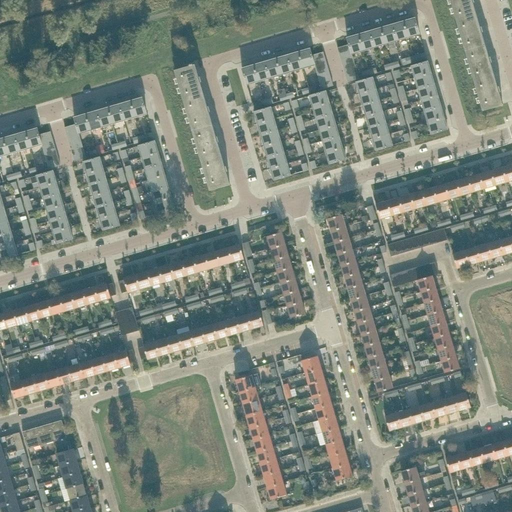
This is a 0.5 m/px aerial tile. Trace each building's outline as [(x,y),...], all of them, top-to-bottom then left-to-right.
[(450,0),(456,21),(477,16),(473,3),(474,3),(473,0),(450,0)] [(480,27),(477,16),(456,21),(465,51),(485,45),(482,33),(483,32),(481,27),(480,27)] [(408,38),(420,34),(415,18),(403,22),(408,38)] [(397,41),(408,38),(403,22),(392,25),(397,41)] [(386,44),(397,41),(392,25),(381,28),(386,44)] [(375,48),(386,44),(381,28),(370,31),(375,48)] [(363,51),(375,48),(370,31),(359,35),(363,51)] [(352,54),(363,51),(359,35),(347,38),(349,44),(351,50),(352,54)] [(339,53),(351,50),(349,44),(338,48),(339,53)] [(489,57),(485,45),(465,51),(474,80),(494,75),(490,63),(492,62),(490,57),(489,57)] [(315,65),(314,61),(312,55),(311,49),(299,52),(304,68),(315,65)] [(352,56),(352,54),(351,50),(339,53),(341,59),(352,56)] [(292,71),(304,68),(299,52),(288,55),(292,71)] [(314,61),(325,57),(324,52),(312,55),(314,61)] [(414,56),(415,62),(427,58),(425,53),(414,56)] [(281,75),(292,71),(288,55),(277,59),(281,75)] [(343,65),(354,61),(352,56),(341,59),(343,65)] [(407,64),(415,62),(414,56),(406,58),(407,64)] [(315,66),(327,63),(325,57),(314,61),(315,65),(315,66)] [(270,78),(281,75),(277,59),(266,62),(270,78)] [(344,70),(356,67),(354,61),(343,65),(344,70)] [(259,81),(270,78),(266,62),(254,65),(259,81)] [(415,78),(431,73),(428,62),(412,66),(415,78)] [(317,72),(329,69),(327,63),(315,66),(317,72)] [(184,101),(204,95),(200,83),(202,82),(200,77),(199,77),(195,65),(193,65),(193,64),(190,65),(190,66),(175,70),(184,101)] [(247,85),(259,81),(254,65),(242,69),(247,85)] [(346,76),(357,73),(356,67),(344,70),(346,76)] [(319,78),(330,74),(329,69),(317,72),(319,78)] [(348,82),(359,78),(357,73),(346,76),(348,82)] [(418,89),(434,84),(431,73),(415,78),(418,89)] [(320,84),(332,80),(330,74),(319,78),(320,84)] [(497,87),(494,75),(474,80),(483,111),(503,105),(499,93),(501,92),(499,86),(497,87)] [(360,94),(376,89),(373,78),(357,82),(360,94)] [(322,89),(334,86),(332,80),(320,84),(322,89)] [(422,100),(438,95),(434,84),(418,89),(422,100)] [(363,105),(379,100),(376,89),(360,94),(363,105)] [(313,107),(329,103),(326,91),(310,96),(313,107)] [(192,130),(213,124),(209,112),(210,112),(209,106),(207,107),(204,95),(184,101),(192,130)] [(425,111),(441,107),(438,95),(422,100),(425,111)] [(135,117),(147,114),(142,98),(131,101),(135,117)] [(254,109),(266,105),(264,100),(252,103),(254,109)] [(366,116),(383,111),(379,100),(363,105),(366,116)] [(124,120),(135,117),(131,101),(120,104),(124,120)] [(317,119),(333,114),(329,103),(313,107),(317,119)] [(113,124),(124,120),(120,104),(108,108),(113,124)] [(258,123),(274,119),(271,107),(255,112),(258,123)] [(428,123),(444,118),(441,107),(425,111),(428,123)] [(102,127),(113,124),(108,108),(97,111),(102,127)] [(91,130),(102,127),(97,111),(86,114),(91,130)] [(370,127),(386,123),(383,111),(366,116),(370,127)] [(79,133),(91,130),(86,114),(74,118),(76,124),(78,130),(79,133)] [(320,130),(336,125),(333,114),(317,119),(320,130)] [(431,134),(448,130),(444,118),(428,123),(431,134)] [(261,134),(278,130),(274,119),(258,123),(261,134)] [(373,138),(389,134),(386,123),(370,127),(373,138)] [(67,133),(78,130),(76,124),(65,127),(67,133)] [(201,160),(221,154),(218,142),(219,142),(218,136),(216,137),(213,124),(192,130),(201,160)] [(323,141),(339,136),(336,125),(320,130),(323,141)] [(39,135),(38,129),(37,128),(26,132),(30,148),(42,144),(41,140),(39,135)] [(80,135),(79,133),(78,130),(67,133),(68,139),(80,135)] [(265,146),(281,141),(278,130),(261,134),(265,146)] [(41,140),(52,137),(51,131),(39,135),(41,140)] [(19,151),(30,148),(26,132),(15,135),(19,151)] [(141,136),(143,141),(154,138),(152,132),(141,136)] [(376,150),(392,146),(389,134),(373,138),(376,150)] [(8,154),(19,151),(15,135),(3,138),(8,154)] [(70,144),(81,141),(80,135),(68,139),(70,144)] [(135,144),(143,141),(141,136),(133,138),(135,144)] [(326,152),(342,147),(339,136),(323,141),(326,152)] [(43,146),(54,143),(52,137),(41,140),(42,144),(43,146)] [(71,150),(83,147),(81,141),(70,144),(71,150)] [(142,157),(158,152),(155,141),(139,146),(142,157)] [(268,157),(284,152),(281,141),(265,146),(268,157)] [(310,145),(305,146),(307,153),(312,152),(311,148),(320,146),(319,142),(310,145)] [(44,152),(56,148),(54,143),(43,146),(44,152)] [(73,155),(84,152),(83,147),(71,150),(73,155)] [(330,164),(346,159),(342,147),(326,152),(330,164)] [(46,157),(57,154),(56,148),(44,152),(46,157)] [(75,161),(86,158),(84,152),(73,155),(75,161)] [(145,168),(162,164),(158,152),(142,157),(145,168)] [(271,168),(287,163),(284,152),(268,157),(271,168)] [(48,163),(59,160),(57,154),(46,157),(48,163)] [(225,166),(221,154),(201,160),(210,191),(230,185),(226,172),(228,172),(226,166),(225,166)] [(87,173),(103,169),(100,157),(84,162),(87,173)] [(49,169),(61,165),(59,160),(48,163),(49,169)] [(275,180),(291,175),(287,163),(271,168),(275,180)] [(149,180),(165,175),(162,164),(145,168),(149,180)] [(496,185),(508,182),(504,167),(492,171),(496,185)] [(90,184),(106,180),(103,169),(87,173),(90,184)] [(41,187),(57,182),(53,171),(38,176),(41,187)] [(484,189),(496,185),(492,171),(480,174),(484,189)] [(473,192),(484,189),(480,174),(469,177),(473,192)] [(152,191),(168,186),(165,175),(149,180),(152,191)] [(461,195),(473,192),(469,177),(457,181),(461,195)] [(94,196),(110,191),(106,180),(90,184),(94,196)] [(450,199),(461,195),(457,181),(446,184),(450,199)] [(44,199),(60,194),(57,182),(41,187),(44,199)] [(438,202),(450,199),(446,184),(434,188),(438,202)] [(155,202),(171,197),(168,186),(152,191),(155,202)] [(427,205),(438,202),(434,188),(423,191),(427,205)] [(94,199),(91,191),(84,194),(88,202),(94,199)] [(97,207),(113,202),(110,191),(94,196),(97,207)] [(415,209),(427,205),(423,191),(411,194),(415,209)] [(47,210),(63,205),(60,194),(44,199),(47,210)] [(404,212),(415,209),(411,194),(400,198),(404,212)] [(159,214),(175,209),(171,197),(155,202),(159,214)] [(392,215),(404,212),(400,198),(388,201),(392,215)] [(380,219),(392,215),(388,201),(376,205),(380,219)] [(100,218),(116,213),(113,202),(97,207),(100,218)] [(50,221),(66,216),(63,205),(47,210),(50,221)] [(371,221),(377,219),(373,205),(367,207),(371,221)] [(0,223),(8,221),(5,209),(0,210),(0,223)] [(104,230),(120,225),(116,213),(100,218),(104,230)] [(331,231),(346,227),(342,215),(328,219),(331,231)] [(54,232),(70,228),(66,216),(50,221),(54,232)] [(0,235),(11,232),(8,221),(0,223),(0,235)] [(335,242),(349,238),(346,227),(331,231),(335,242)] [(53,245),(73,239),(70,228),(54,232),(56,239),(52,241),(53,245)] [(442,241),(448,240),(444,228),(439,230),(442,241)] [(436,243),(442,241),(439,230),(433,232),(436,243)] [(0,247),(15,244),(11,232),(0,235),(0,247)] [(271,248),(285,244),(282,232),(267,236),(271,248)] [(431,245),(436,243),(433,232),(427,233),(431,245)] [(425,246),(431,245),(427,233),(422,235),(425,246)] [(419,248),(425,246),(422,235),(416,236),(419,248)] [(414,250),(419,248),(416,236),(410,238),(413,248),(414,250)] [(511,252),(511,241),(511,237),(499,240),(502,248),(504,255),(511,252)] [(352,249),(352,248),(349,238),(335,242),(338,254),(352,249)] [(414,250),(413,248),(410,238),(405,240),(407,248),(408,251),(414,250)] [(408,251),(407,248),(405,240),(399,241),(401,248),(402,253),(408,251)] [(504,255),(502,248),(499,240),(488,244),(489,248),(492,258),(504,255)] [(402,253),(401,248),(399,241),(393,243),(395,248),(397,255),(402,253)] [(252,255),(250,248),(249,242),(243,243),(247,257),(252,255)] [(397,255),(395,248),(393,243),(388,245),(391,256),(397,255)] [(18,255),(16,248),(15,244),(0,247),(0,252),(2,260),(18,255)] [(232,262),(244,259),(240,244),(228,248),(232,262)] [(288,255),(286,248),(285,244),(271,248),(274,260),(288,255)] [(492,258),(489,248),(488,244),(476,247),(477,248),(480,262),(492,258)] [(480,262),(477,248),(476,247),(465,250),(469,265),(480,262)] [(232,262),(228,248),(216,251),(221,266),(232,262)] [(341,265),(356,261),(352,249),(338,254),(341,265)] [(457,268),(469,265),(465,250),(453,254),(457,268)] [(209,269),(221,266),(216,251),(205,255),(209,269)] [(198,272),(209,269),(205,255),(193,258),(198,272)] [(277,272),(292,267),(288,255),(274,260),(277,272)] [(186,276),(198,272),(193,258),(182,261),(186,276)] [(174,279),(186,276),(182,261),(170,265),(174,279)] [(345,277),(359,272),(356,261),(341,265),(345,277)] [(439,274),(435,262),(430,264),(433,275),(439,274)] [(428,277),(432,276),(433,275),(430,264),(424,265),(428,277)] [(163,282),(174,279),(170,265),(159,268),(163,282)] [(422,279),(428,277),(424,265),(418,267),(422,279)] [(281,283),(295,279),(292,267),(277,272),(281,283)] [(416,280),(418,280),(422,279),(418,267),(413,269),(416,280)] [(151,286),(163,282),(159,268),(147,271),(151,286)] [(410,282),(416,280),(413,269),(407,270),(410,282)] [(405,284),(410,282),(407,270),(401,272),(405,284)] [(140,289),(151,286),(147,271),(136,275),(140,289)] [(348,288),(362,284),(359,272),(345,277),(348,288)] [(399,285),(405,284),(401,272),(396,274),(399,285)] [(393,287),(399,285),(396,274),(390,275),(393,287)] [(128,293),(140,289),(136,275),(124,278),(125,280),(128,291),(128,293)] [(421,291),(435,287),(432,276),(428,277),(422,279),(418,280),(421,291)] [(284,294),(299,290),(295,279),(281,283),(284,294)] [(122,293),(128,291),(125,280),(119,281),(122,293)] [(111,296),(107,285),(107,283),(95,287),(100,301),(111,298),(111,296)] [(111,296),(117,295),(113,283),(107,285),(111,296)] [(351,300),(366,295),(362,284),(348,288),(351,300)] [(88,304),(100,301),(95,287),(84,290),(88,304)] [(424,303),(439,299),(435,287),(421,291),(424,303)] [(76,308),(88,304),(84,290),(72,293),(76,308)] [(287,306),(302,302),(299,290),(284,294),(287,306)] [(65,311),(76,308),(72,293),(60,297),(65,311)] [(355,311),(369,307),(366,295),(351,300),(355,311)] [(53,315),(65,311),(60,297),(49,300),(53,315)] [(428,314),(442,310),(439,299),(424,303),(428,314)] [(42,318),(53,315),(49,300),(38,303),(42,318)] [(291,318),(305,313),(302,302),(287,306),(291,318)] [(30,321),(42,318),(38,303),(26,307),(30,321)] [(19,325),(30,321),(26,307),(15,310),(19,325)] [(136,319),(135,317),(133,307),(127,309),(130,320),(136,319)] [(358,323),(373,319),(369,307),(355,311),(358,323)] [(124,322),(130,320),(127,309),(121,311),(124,322)] [(271,318),(269,311),(268,309),(263,311),(267,325),(273,323),(271,318)] [(7,328),(19,325),(15,310),(3,314),(7,328)] [(431,326),(446,322),(442,310),(428,314),(431,326)] [(119,324),(124,322),(121,311),(115,312),(119,324)] [(252,329),(264,326),(259,311),(247,315),(252,329)] [(240,332),(252,329),(247,315),(236,318),(240,332)] [(229,336),(240,332),(236,318),(224,321),(229,336)] [(139,330),(136,320),(136,319),(130,320),(133,332),(139,330)] [(361,334),(376,330),(373,319),(358,323),(361,334)] [(128,334),(133,332),(130,320),(124,322),(128,334)] [(217,339),(213,325),(212,321),(207,323),(208,326),(201,328),(205,343),(217,339)] [(217,339),(229,336),(224,321),(213,325),(217,339)] [(122,335),(128,334),(124,322),(119,324),(122,335)] [(435,338),(449,333),(446,322),(431,326),(435,338)] [(194,346),(205,343),(201,328),(190,332),(194,346)] [(365,346),(379,342),(376,330),(361,334),(365,346)] [(60,339),(67,338),(65,331),(59,333),(60,339)] [(182,349),(194,346),(190,332),(178,335),(182,349)] [(54,341),(60,339),(59,333),(52,335),(54,341)] [(438,349),(452,345),(449,333),(435,338),(438,349)] [(171,353),(182,349),(178,335),(167,338),(171,353)] [(159,356),(171,353),(167,338),(155,342),(159,356)] [(148,359),(159,356),(155,342),(144,345),(144,346),(147,358),(148,359)] [(368,358),(383,353),(379,342),(365,346),(368,358)] [(441,360),(456,356),(452,345),(438,349),(441,360)] [(142,360),(147,358),(144,346),(138,348),(142,360)] [(130,363),(127,351),(126,350),(115,353),(119,368),(131,364),(130,363)] [(130,363),(136,361),(133,350),(127,351),(130,363)] [(108,371),(119,368),(115,353),(103,357),(108,371)] [(372,369),(386,365),(383,353),(368,358),(372,369)] [(305,373),(321,368),(318,356),(302,360),(305,373)] [(445,373),(459,368),(456,356),(441,360),(445,373)] [(96,375),(108,371),(103,357),(92,360),(96,375)] [(84,378),(96,375),(92,360),(80,364),(84,378)] [(73,381),(84,378),(80,364),(68,367),(73,381)] [(375,380),(389,376),(386,365),(372,369),(375,380)] [(61,385),(73,381),(68,367),(57,370),(61,385)] [(309,385),(325,380),(321,368),(305,373),(309,385)] [(50,388),(61,385),(57,370),(46,374),(50,388)] [(38,391),(50,388),(46,374),(34,377),(38,391)] [(240,392),(255,387),(252,375),(236,379),(240,392)] [(378,392),(393,388),(389,376),(375,380),(378,392)] [(27,395),(38,391),(34,377),(23,380),(27,395)] [(23,380),(15,383),(13,379),(10,380),(15,398),(27,395),(23,380)] [(312,396),(328,392),(325,380),(309,385),(312,396)] [(6,401),(12,399),(8,385),(2,387),(6,401)] [(243,404),(259,399),(255,387),(240,392),(243,404)] [(316,408),(332,404),(328,392),(312,396),(316,408)] [(459,411),(471,407),(467,392),(455,396),(459,411)] [(448,414),(459,411),(455,396),(443,399),(448,414)] [(247,415),(262,411),(259,399),(243,404),(247,415)] [(436,417),(448,414),(443,399),(432,403),(436,417)] [(424,421),(436,417),(432,403),(420,406),(424,421)] [(319,420),(335,416),(332,404),(316,408),(319,420)] [(413,424),(424,421),(420,406),(409,409),(413,424)] [(401,427),(413,424),(409,409),(397,413),(401,427)] [(250,427),(266,423),(262,411),(247,415),(250,427)] [(390,431),(401,427),(397,413),(385,416),(390,431)] [(323,432),(339,427),(335,416),(319,420),(314,422),(317,434),(323,432)] [(53,442),(67,438),(62,420),(48,424),(53,442)] [(254,439),(269,435),(266,423),(250,427),(254,439)] [(41,445),(53,442),(48,424),(35,428),(41,445)] [(326,444),(342,440),(339,427),(323,432),(326,444)] [(28,449),(41,445),(35,428),(23,431),(28,449)] [(18,450),(25,448),(20,432),(13,434),(18,450)] [(257,451),(273,447),(269,435),(254,439),(257,451)] [(330,456),(346,451),(342,440),(326,444),(330,456)] [(497,459),(508,455),(504,441),(492,444),(497,459)] [(485,462),(497,459),(492,444),(481,448),(485,462)] [(261,463),(276,458),(273,447),(257,451),(261,463)] [(474,465),(485,462),(481,448),(469,451),(474,465)] [(61,466),(77,461),(73,449),(57,454),(61,466)] [(333,468),(349,463),(346,451),(330,456),(333,468)] [(462,469),(474,465),(469,451),(458,455),(462,469)] [(450,472),(462,469),(458,455),(446,458),(450,472)] [(264,475),(280,470),(276,458),(261,463),(264,475)] [(64,477),(80,473),(77,461),(61,466),(64,477)] [(337,480),(353,475),(349,463),(333,468),(337,480)] [(0,480),(10,478),(6,466),(0,468),(0,480)] [(405,483),(419,479),(416,467),(401,471),(405,483)] [(267,487),(284,482),(280,470),(264,475),(267,487)] [(68,489),(83,484),(80,473),(64,477),(68,489)] [(0,493),(13,489),(10,478),(0,480),(0,493)] [(408,494),(423,490),(419,479),(405,483),(408,494)] [(271,499),(287,495),(284,482),(267,487),(271,499)] [(71,500),(87,496),(83,484),(68,489),(71,500)] [(0,502),(1,505),(17,501),(13,489),(0,493),(0,502)] [(412,506),(426,502),(423,490),(408,494),(412,506)] [(74,511),(90,507),(87,496),(71,500),(74,511)] [(2,511),(19,511),(17,501),(1,505),(2,511)] [(413,511),(429,511),(426,502),(412,506),(413,511)]
